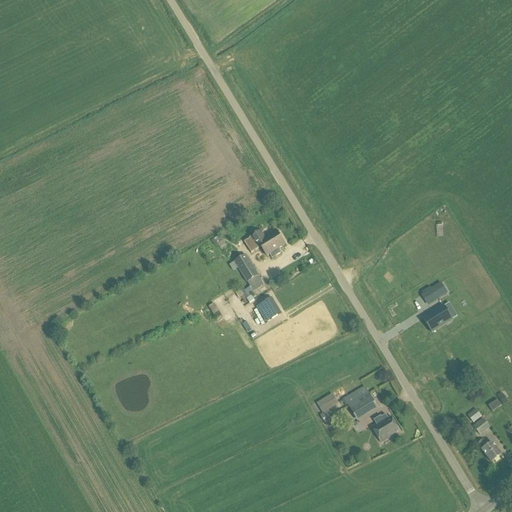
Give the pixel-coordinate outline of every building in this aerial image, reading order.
[(244,243),(251,254),(261,247),(263,250),(280,239),(276,232),(263,240),(259,234),(244,243)] [(213,238),(220,248),(225,245),(218,234),(213,238)] [(280,239),(263,250),(267,257),(270,255),(272,259),(281,253),(279,249),(285,246),(280,239)] [(247,283),(258,276),(246,256),(235,262),(247,283)] [(441,284),(422,296),(428,306),(447,293),(441,284)] [(258,307),(267,322),(280,314),(271,299),(258,307)] [(212,301),(206,305),(215,317),(220,314),(212,301)] [(444,307),(424,318),(423,319),(432,333),(433,332),(452,321),(444,307)] [(345,400),(358,421),(377,410),(365,388),(345,400)] [(332,395),(322,401),(327,410),(338,404),(332,395)] [(489,406),(492,412),(501,406),(498,401),(489,406)] [(477,411),(468,417),(470,421),(479,414),(477,411)] [(399,431),(391,418),(384,422),(383,421),(372,428),(381,443),(393,437),(392,436),(399,431)] [(473,427),(480,436),(490,428),(483,419),(473,427)] [(477,444),(492,463),(501,456),(492,444),(487,447),(483,440),(477,444)]
